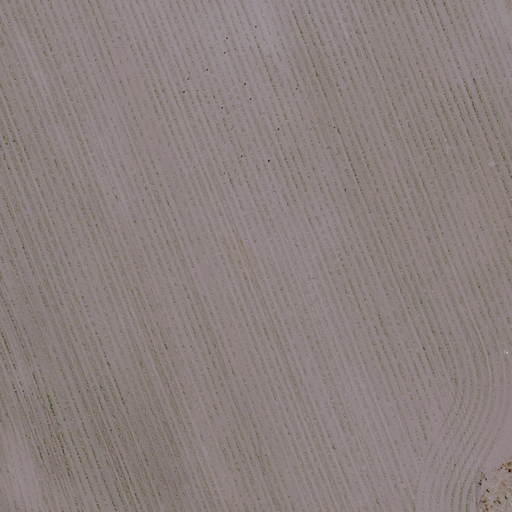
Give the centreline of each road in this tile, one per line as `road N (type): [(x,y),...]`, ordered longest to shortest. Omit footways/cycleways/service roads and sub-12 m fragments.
road 1 (secondary): [(440,511),(253,0)]
road 2 (secondary): [(363,0),(511,379)]
